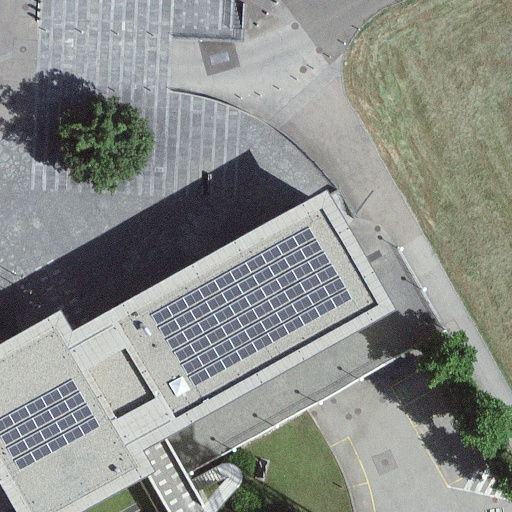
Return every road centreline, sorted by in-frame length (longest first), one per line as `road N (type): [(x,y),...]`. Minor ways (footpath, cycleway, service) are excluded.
road 1 (residential): [(0,65),(245,76)]
road 2 (residential): [(362,0),(245,76)]
